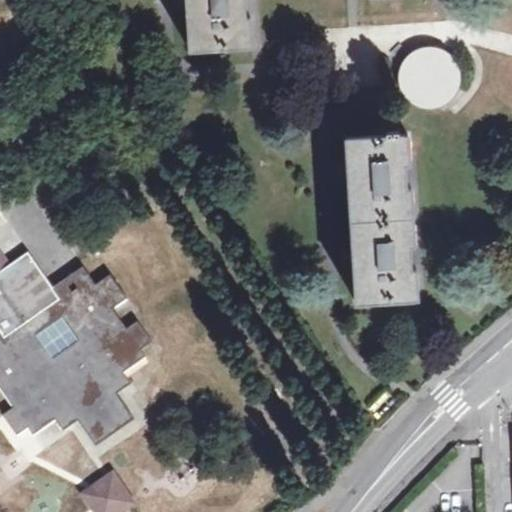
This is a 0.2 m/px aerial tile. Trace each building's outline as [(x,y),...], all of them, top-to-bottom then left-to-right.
[(186,0),(190,49),(252,45),(251,17),(245,17),(244,0),(186,0)] [(434,96),(438,96),(440,95),(442,94),(445,93),(448,91),(449,90),(451,88),(453,85),(454,82),(455,79),(455,74),(455,71),(462,70),(460,63),(458,59),(455,55),(452,51),(448,48),(443,46),(439,45),(435,44),(428,44),(424,46),(422,46),(420,47),(417,50),(413,52),(412,54),(409,58),(417,62),(416,64),(414,67),(413,70),(413,72),(413,77),(414,82),(416,85),(417,88),(420,90),(421,91),(424,93),(427,95),(430,95),(434,96)] [(352,220),(413,219),(411,187),(406,188),(405,162),(410,161),(408,133),(398,133),(398,129),(384,130),(385,134),(346,136),(352,220)] [(413,219),(352,220),(356,300),(417,297),(416,269),(410,269),(410,244),(414,243),(413,219)] [(0,385),(12,403),(3,409),(18,430),(27,423),(33,432),(54,417),(63,430),(79,418),(97,443),(134,418),(116,392),(130,383),(122,372),(145,356),(139,346),(150,339),(135,319),(126,325),(113,305),(125,296),(109,272),(96,281),(82,263),(52,284),(27,248),(8,262),(0,249),(0,385)] [(131,511),(143,504),(118,471),(85,494),(97,511),(131,511)]
